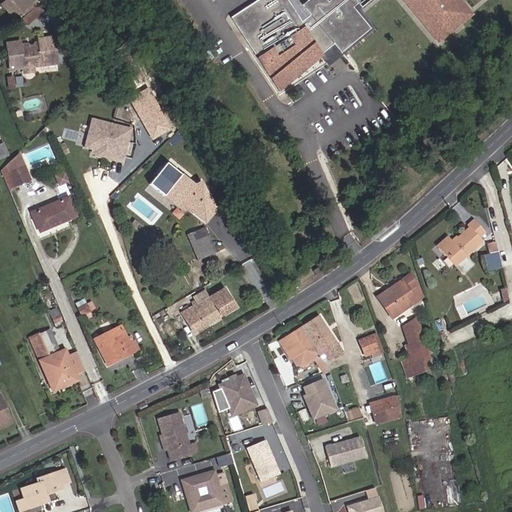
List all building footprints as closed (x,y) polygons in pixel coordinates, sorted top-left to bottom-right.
[(21,13),(9,0),(5,0),(0,4),(13,20),(21,13)] [(9,0),(21,13),(23,16),(39,3),(36,0),(9,0)] [(264,9),(261,4),(267,0),(258,0),(231,18),(233,22),(249,12),(252,17),(264,9)] [(302,22),(287,0),(267,0),(261,4),(264,9),(252,17),(249,12),(233,22),(255,55),(258,54),(259,56),(257,57),(269,76),(272,73),(274,76),(271,79),(279,92),(323,56),(324,55),(322,54),(334,44),(341,53),(371,29),(353,8),(358,4),(361,8),(370,0),(404,0),(438,42),(457,26),(453,21),(466,10),(458,0),(330,0),(328,2),(326,0),(308,0),(302,6),(310,15),(302,22)] [(457,26),(470,15),(466,10),(453,21),(457,26)] [(341,53),(334,44),(322,54),(324,55),(323,56),(329,63),(341,53)] [(14,76),(26,76),(36,75),(60,75),(60,48),(45,49),(45,55),(45,57),(40,57),(34,57),(26,57),(26,56),(14,56),(14,76)] [(172,128),(149,88),(128,99),(151,140),(172,128)] [(123,157),(130,130),(92,120),(85,147),(93,149),(96,150),(95,154),(95,156),(110,160),(110,159),(111,154),(123,157)] [(36,132),(33,127),(26,132),(30,137),(36,132)] [(0,159),(8,156),(3,143),(0,144),(0,159)] [(25,167),(19,153),(0,171),(3,176),(25,167)] [(122,162),(123,157),(111,154),(110,159),(122,162)] [(224,204),(170,163),(153,185),(185,213),(189,211),(209,225),(224,204)] [(8,189),(30,180),(25,167),(3,176),(8,189)] [(68,182),(64,173),(56,177),(59,185),(68,182)] [(39,233),(76,217),(68,197),(31,213),(39,233)] [(485,232),(474,220),(467,226),(469,228),(456,239),(457,240),(454,244),(453,243),(449,239),(438,249),(445,257),(447,255),(456,265),(482,242),(479,238),(485,232)] [(215,253),(204,228),(188,235),(198,260),(215,253)] [(497,252),(495,242),(487,244),(490,254),(497,252)] [(501,267),(497,252),(490,254),(484,255),(488,270),(501,267)] [(456,265),(447,255),(445,257),(454,267),(456,265)] [(420,289),(410,274),(389,289),(390,290),(388,292),(387,290),(377,297),(392,319),(423,297),(420,289)] [(194,306),(182,313),(194,333),(236,307),(224,288),(208,298),(194,306)] [(208,298),(204,291),(193,298),(195,301),(192,302),(194,306),(208,298)] [(78,308),(86,304),(83,300),(75,304),(78,308)] [(95,309),(91,302),(86,304),(89,312),(95,309)] [(89,312),(86,304),(78,308),(81,316),(89,312)] [(61,321),(56,309),(49,312),(54,324),(61,321)] [(92,316),(89,312),(81,316),(84,320),(92,316)] [(341,352),(317,316),(300,327),(318,353),(322,351),(328,360),(341,352)] [(431,369),(415,318),(403,326),(409,344),(413,355),(407,357),(400,359),(407,378),(431,369)] [(107,365),(134,352),(120,326),(94,340),(107,365)] [(318,353),(300,327),(279,341),(290,359),(292,357),(298,366),(312,357),(318,353)] [(59,352),(50,330),(41,333),(51,356),(59,352)] [(75,374),(67,356),(65,350),(59,352),(51,356),(41,333),(29,338),(52,392),(78,381),(75,374)] [(381,348),(376,334),(359,341),(365,355),(371,352),(381,348)] [(413,355),(409,344),(403,346),(407,357),(413,355)] [(383,353),(381,348),(371,352),(373,357),(383,353)] [(83,371),(76,353),(67,356),(75,374),(83,371)] [(322,372),(329,369),(318,353),(312,357),(322,372)] [(256,405),(243,375),(219,385),(229,408),(238,404),(241,411),(256,405)] [(340,411),(326,378),(304,388),(307,395),(303,397),(314,422),(340,411)] [(209,396),(207,388),(200,390),(203,399),(209,396)] [(0,427),(11,422),(0,397),(0,427)] [(400,417),(394,397),(369,404),(375,424),(400,417)] [(241,411),(238,404),(229,408),(232,416),(241,411)] [(272,422),(267,409),(258,413),(263,425),(272,422)] [(186,440),(178,413),(158,419),(170,461),(190,455),(186,440)] [(365,457),(359,437),(325,447),(330,467),(365,457)] [(198,453),(193,438),(186,440),(190,455),(198,453)] [(271,461),(270,458),(272,457),(265,440),(246,448),(261,482),(279,474),(273,460),(271,461)] [(231,454),(217,458),(219,466),(233,462),(231,454)] [(71,483),(65,468),(58,471),(63,486),(71,483)] [(49,502),(46,495),(53,493),(64,489),(63,486),(58,471),(35,478),(36,483),(19,489),(22,499),(26,510),(49,502)] [(183,480),(191,511),(194,511),(230,501),(225,484),(218,486),(214,471),(183,480)] [(56,500),(53,493),(46,495),(49,502),(56,500)] [(382,511),(378,497),(347,507),(348,511),(382,511)] [(20,511),(26,510),(22,499),(15,501),(18,511),(20,511)]
